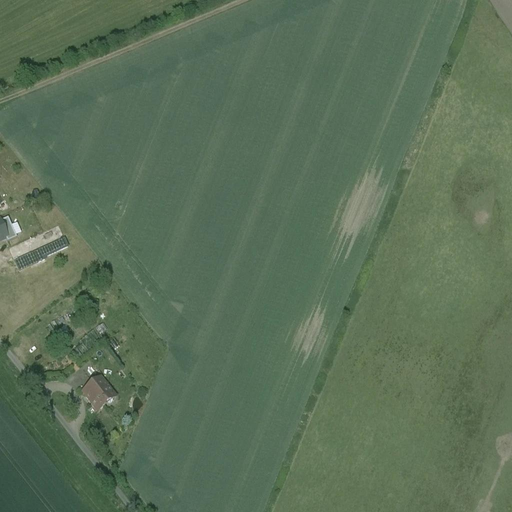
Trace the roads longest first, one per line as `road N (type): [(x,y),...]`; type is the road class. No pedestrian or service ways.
road 1 (track): [(0,102),(242,0)]
road 2 (unclassified): [(135,511),(0,337)]
